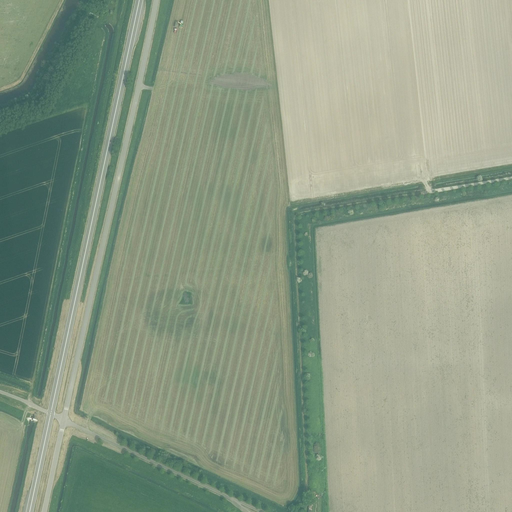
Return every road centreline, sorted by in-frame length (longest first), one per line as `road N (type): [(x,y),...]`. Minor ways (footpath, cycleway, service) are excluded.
road 1 (track): [(511,177),(294,214),(305,511)]
road 2 (unclassified): [(63,420),(155,0)]
road 3 (trunk): [(50,414),(140,0)]
road 4 (unclassified): [(235,500),(63,420)]
